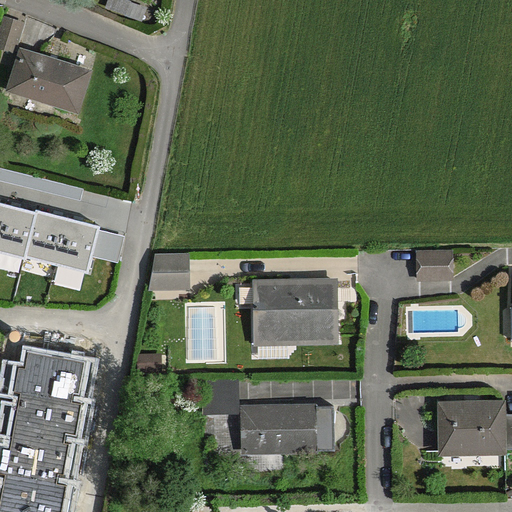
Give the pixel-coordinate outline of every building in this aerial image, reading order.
[(93,70),(20,47),(7,89),(80,112),(93,70)] [(0,251),(27,259),(28,256),(90,271),(102,223),(37,207),(36,209),(0,200),(0,251)] [(457,275),(457,246),(421,247),(421,276),(457,275)] [(190,255),(156,255),(151,284),(190,284),(190,255)] [(339,279),(256,280),(256,348),(339,347),(339,279)] [(28,349),(66,356),(69,344),(30,337),(28,349)] [(28,349),(24,366),(18,365),(13,391),(19,393),(20,391),(72,401),(72,400),(74,392),(80,393),(86,360),(66,356),(28,349)] [(19,393),(12,432),(65,442),(65,440),(66,433),(77,435),(83,402),(72,400),(72,401),(20,391),(19,393)] [(504,402),(439,403),(440,456),(505,455),(504,402)] [(249,404),(214,404),(214,430),(197,430),(197,468),(248,468),(248,430),(249,430),(249,404)] [(248,430),(248,468),(298,468),(298,430),(299,430),(299,404),(264,404),(264,430),(249,430),(248,430)] [(349,468),(349,404),(314,404),(314,430),(299,430),(298,430),(298,468),(349,468)] [(12,432),(9,447),(3,446),(0,462),(0,473),(4,474),(5,473),(57,482),(57,481),(59,473),(65,475),(71,442),(65,440),(65,442),(12,432)] [(57,482),(5,473),(4,474),(0,497),(0,511),(62,511),(68,483),(57,481),(57,482)]
